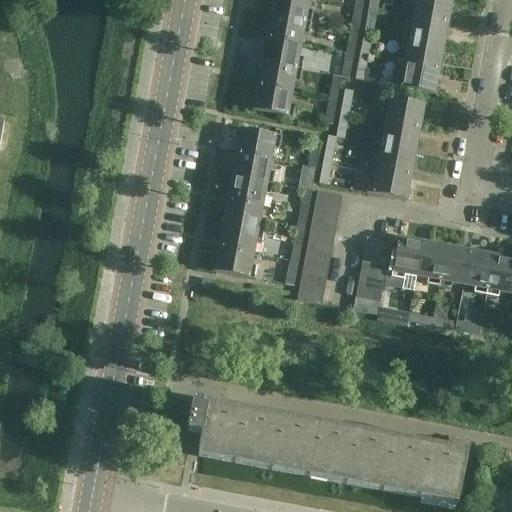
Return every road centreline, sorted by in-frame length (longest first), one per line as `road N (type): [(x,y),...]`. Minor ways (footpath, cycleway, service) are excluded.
road 1 (residential): [(92,494),(185,0)]
road 2 (residential): [(511,199),(492,194),(475,163),(510,0)]
